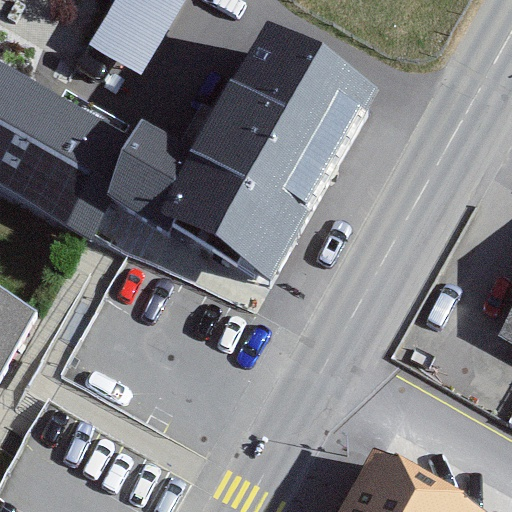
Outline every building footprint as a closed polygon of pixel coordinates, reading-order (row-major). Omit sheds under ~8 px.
[(266,37),(192,164),(157,225),(273,292),(382,105),(266,37)] [(0,64),(0,185),(88,233),(104,207),(138,137),(0,64)] [(192,164),(138,137),(104,207),(156,232),(157,225),(192,164)] [(0,384),(38,318),(0,296),(0,384)] [(511,342),(511,302),(496,333),(511,342)] [(459,511),(354,463),(331,511),(459,511)]
